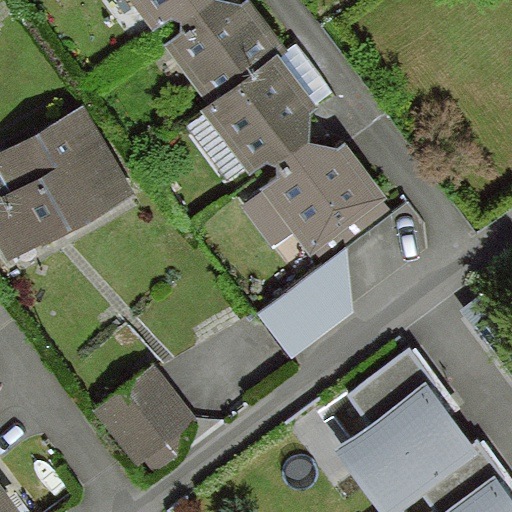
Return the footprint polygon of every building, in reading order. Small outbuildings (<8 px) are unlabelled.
[(168,14),(180,18),(207,0),(142,0),(158,21),(168,14)] [(237,0),(207,0),(180,18),(181,31),(171,38),(216,98),(271,56),(277,51),(237,0)] [(268,159),(277,163),(325,128),(271,56),(216,98),(208,104),(256,168),(268,159)] [(0,234),(13,256),(134,188),(86,102),(0,150),(0,161),(14,187),(0,194),(0,234)] [(313,243),(378,199),(325,128),(277,163),(277,173),(268,181),(313,243)] [(296,347),(375,297),(344,249),(266,299),(296,347)] [(429,338),(358,375),(379,413),(348,430),(388,506),(490,452),(429,338)] [(158,368),(105,409),(140,454),(192,414),(158,368)] [(0,511),(12,511),(17,509),(0,485),(0,511)]
